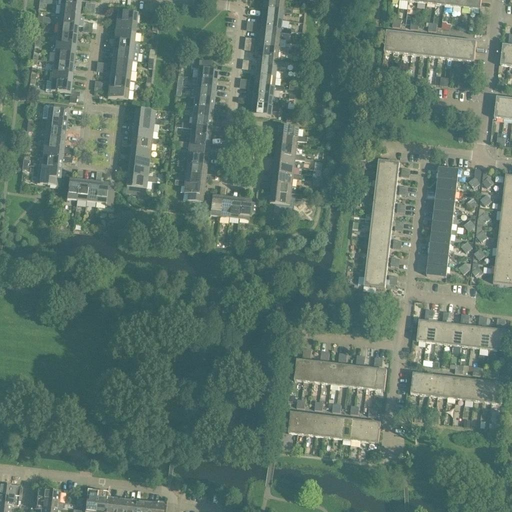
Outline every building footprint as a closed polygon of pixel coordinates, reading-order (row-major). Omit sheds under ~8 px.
[(61,0),(60,7),(80,9),(80,0),(61,0)] [(445,0),(444,8),(453,9),(454,0),(445,0)] [(454,0),(453,9),(462,10),(463,0),(454,0)] [(463,0),(462,10),(471,11),(472,0),(463,0)] [(472,0),(471,11),(480,12),(481,0),(472,0)] [(264,1),(263,11),(282,13),(282,16),(287,16),(288,11),(283,11),(283,4),(264,1)] [(60,7),(59,16),(79,19),(80,9),(60,7)] [(263,11),(262,20),(281,23),(282,16),(282,13),(263,11)] [(117,13),(116,23),(136,25),(137,15),(141,16),(142,14),(135,14),(135,15),(117,13)] [(59,16),(58,26),(78,28),(79,19),(59,16)] [(262,20),(260,30),(280,32),(280,35),(285,35),(285,30),(280,30),(281,23),(262,20)] [(116,23),(115,33),(135,35),(136,25),(116,23)] [(58,26),(57,35),(77,38),(78,28),(58,26)] [(260,30),(259,39),(279,42),(280,35),(280,32),(260,30)] [(115,33),(114,42),(134,44),(135,35),(115,33)] [(384,54),(393,55),(396,34),(387,33),(384,54)] [(393,55),(402,56),(405,35),(396,34),(393,55)] [(57,35),(56,45),(76,47),(77,38),(57,35)] [(402,56),(411,57),(414,36),(405,35),(402,56)] [(411,57),(420,58),(423,37),(414,36),(411,57)] [(420,58),(429,60),(432,38),(423,37),(420,58)] [(429,60),(438,61),(441,39),(432,38),(429,60)] [(259,39),(258,49),(278,51),(278,54),(283,54),(283,49),(278,49),(279,42),(259,39)] [(438,61),(447,62),(450,40),(441,39),(438,61)] [(447,62),(456,63),(458,41),(450,40),(447,62)] [(456,63),(465,64),(467,42),(458,41),(456,63)] [(114,42),(113,52),(133,54),(134,44),(114,42)] [(467,42),(465,64),(474,65),(477,43),(467,42)] [(56,45),(55,54),(74,57),(76,47),(56,45)] [(500,68),(510,69),(511,48),(511,47),(503,46),(500,68)] [(258,49),(257,59),(277,61),(278,54),(278,51),(258,49)] [(113,52),(112,61),(132,63),(137,64),(138,55),(133,54),(113,52)] [(55,54),(54,64),(73,66),(74,57),(55,54)] [(257,59),(256,68),(276,71),(275,73),(280,74),(281,69),(276,68),(277,61),(257,59)] [(112,61),(111,71),(131,73),(132,63),(112,61)] [(197,80),(216,83),(218,73),(210,72),(211,65),(192,63),(191,70),(198,71),(197,80)] [(54,64),(53,73),(72,76),(73,66),(54,64)] [(256,68),(255,78),(275,80),(275,73),(276,71),(256,68)] [(111,71),(110,80),(129,83),(131,73),(111,71)] [(53,73),(51,83),(71,85),(72,76),(53,73)] [(255,78),(254,87),(273,90),(273,92),(278,93),(279,88),(274,87),(275,80),(255,78)] [(110,80),(109,90),(128,92),(129,83),(110,80)] [(191,89),(215,92),(216,83),(197,80),(192,80),(191,89)] [(71,85),(51,83),(47,82),(45,92),(64,95),(64,97),(70,98),(71,85)] [(254,87),(253,97),(272,99),(273,92),(273,90),(254,87)] [(189,99),(194,99),(214,102),(215,92),(191,89),(189,99)] [(128,92),(109,90),(108,100),(127,102),(128,92)] [(253,97),(252,106),(271,109),(271,111),(276,112),(276,107),(272,106),(272,99),(253,97)] [(193,109),(213,111),(214,102),(194,99),(194,106),(193,109)] [(494,120),(503,122),(506,100),(497,99),(494,120)] [(503,122),(511,122),(511,100),(506,100),(503,122)] [(192,118),(212,121),(213,111),(193,109),(194,106),(189,106),(188,111),(193,111),(192,118)] [(271,109),(252,106),(250,116),(270,119),(271,111),(271,109)] [(47,121),(67,123),(68,113),(53,112),(54,108),(45,107),(44,108),(42,120),(47,121)] [(135,112),(134,121),(154,124),(153,126),(158,127),(159,122),(154,121),(155,114),(135,112)] [(191,128),(211,130),(212,121),(192,118),(191,126),(191,128)] [(47,121),(46,131),(66,133),(67,123),(47,121)] [(134,121),(133,131),(152,133),(153,126),(154,124),(134,121)] [(190,138),(210,140),(211,130),(191,128),(191,126),(187,125),(186,130),(191,131),(190,138)] [(278,128),(277,138),(297,141),(296,143),(301,144),(302,139),(297,138),(298,131),(278,128)] [(46,131),(45,140),(65,142),(66,133),(46,131)] [(133,131),(132,141),(151,143),(151,145),(156,146),(157,141),(152,140),(152,133),(133,131)] [(502,136),(501,140),(500,148),(509,149),(510,144),(505,144),(506,137),(502,136)] [(189,147),(209,150),(210,140),(190,138),(189,145),(189,147)] [(277,138),(276,148),(295,150),(296,143),(297,141),(277,138)] [(45,140),(44,150),(64,152),(65,142),(45,140)] [(132,141),(131,150),(150,152),(151,145),(151,143),(132,141)] [(188,157),(208,159),(209,150),(189,147),(189,145),(184,144),(184,149),(189,150),(188,157)] [(276,148),(275,157),(294,160),(294,162),(299,163),(300,158),(295,157),(295,150),(276,148)] [(44,150),(43,159),(62,161),(64,152),(44,150)] [(131,150),(130,160),(149,162),(149,164),(154,165),(154,160),(149,159),(150,152),(131,150)] [(187,166),(206,169),(208,159),(188,157),(187,164),(187,166)] [(275,157),(274,167),(293,169),(294,162),(294,160),(275,157)] [(40,159),(39,169),(61,171),(62,161),(43,159),(40,159)] [(130,160),(128,169),(148,171),(149,164),(149,162),(130,160)] [(379,162),(377,172),(399,174),(400,165),(379,162)] [(186,169),(186,176),(205,178),(206,169),(187,166),(187,164),(182,163),(181,168),(186,169)] [(274,167),(272,176),(292,179),(292,181),(297,182),(297,177),(292,176),(293,169),(274,167)] [(61,171),(39,169),(37,186),(59,189),(61,171)] [(128,169),(127,179),(147,181),(147,184),(152,184),(152,179),(147,178),(148,171),(128,169)] [(439,170),(438,181),(458,183),(459,172),(439,170)] [(377,172),(376,181),(398,183),(399,174),(377,172)] [(475,179),(472,182),(477,188),(480,186),(481,172),(479,172),(478,172),(476,173),(476,177),(475,177),(475,179)] [(186,176),(185,183),(184,185),(204,188),(205,178),(186,176)] [(272,176),(271,186),(291,188),(292,181),(292,179),(272,176)] [(67,201),(77,202),(79,182),(81,183),(82,178),(77,177),(76,182),(69,181),(67,201)] [(86,203),(96,204),(98,185),(100,185),(101,180),(96,179),(95,184),(88,184),(86,203)] [(147,181),(127,179),(125,195),(145,198),(147,184),(147,181)] [(486,181),(491,188),(494,185),(489,179),(486,181)] [(376,181),(375,190),(397,192),(398,183),(376,181)] [(438,181),(437,191),(456,194),(458,183),(438,181)] [(482,184),(487,190),(491,188),(486,181),(482,184)] [(77,202),(86,203),(88,184),(81,183),(79,182),(77,202)] [(185,183),(180,182),(179,187),(184,188),(182,202),(202,205),(204,188),(184,185),(185,183)] [(477,188),(472,182),(469,184),(474,191),(477,188)] [(98,185),(96,204),(105,205),(105,208),(112,209),(114,189),(108,188),(108,186),(100,185),(98,185)] [(271,186),(270,195),(290,198),(290,200),(295,201),(295,196),(290,195),(291,188),(271,186)] [(511,187),(505,187),(503,195),(511,196),(511,187)] [(375,190),(374,199),(396,201),(397,192),(375,190)] [(437,191),(435,202),(455,204),(456,194),(437,191)] [(209,218),(219,219),(222,199),(224,199),(225,194),(220,194),(219,199),(212,198),(209,218)] [(290,198),(270,195),(269,205),(289,208),(290,200),(290,198)] [(511,196),(503,195),(502,204),(511,205),(511,196)] [(229,220),(239,221),(241,201),(243,202),(244,197),(239,196),(238,201),(231,200),(229,220)] [(487,197),(483,199),(488,206),(492,203),(487,197)] [(219,219),(229,220),(231,200),(224,199),(222,199),(219,219)] [(374,199),(373,208),(395,210),(396,201),(374,199)] [(480,202),(485,208),(488,206),(483,199),(480,202)] [(241,201),(239,221),(248,222),(249,215),(257,216),(258,205),(251,204),(251,202),(243,202),(241,201)] [(472,201),(469,203),(474,210),(477,207),(472,201)] [(435,202),(434,213),(454,215),(455,204),(435,202)] [(466,206),(471,212),(474,210),(469,203),(466,206)] [(511,205),(502,204),(501,213),(511,214),(511,205)] [(373,208),(372,217),(394,219),(395,210),(373,208)] [(434,213),(433,224),(453,226),(454,215),(434,213)] [(511,214),(501,213),(500,222),(511,223),(511,214)] [(485,215),(481,217),(486,224),(490,221),(485,215)] [(372,217),(371,225),(393,228),(394,219),(372,217)] [(478,220),(477,229),(483,229),(483,226),(486,224),(481,217),(478,220)] [(470,222),(467,225),(472,231),(475,229),(470,222)] [(511,223),(500,222),(499,231),(511,232),(511,223)] [(433,224),(432,234),(451,237),(453,226),(433,224)] [(371,225),(370,234),(392,237),(393,228),(371,225)] [(467,225),(464,227),(469,234),(472,231),(467,225)] [(511,232),(499,231),(498,240),(511,241),(511,232)] [(479,235),(484,242),(487,239),(482,233),(479,235)] [(370,234),(369,243),(391,246),(392,237),(370,234)] [(432,234),(430,245),(450,247),(451,237),(432,234)] [(476,238),(481,244),(484,242),(479,235),(476,238)] [(511,241),(498,240),(497,249),(511,251),(511,241)] [(369,243),(368,252),(389,255),(391,246),(369,243)] [(468,244),(464,246),(469,253),(473,250),(468,244)] [(430,245),(429,256),(449,258),(450,247),(430,245)] [(466,255),(469,253),(464,246),(461,249),(466,255)] [(511,251),(497,249),(496,258),(511,260),(511,251)] [(480,251),(477,253),(482,260),(485,257),(480,251)] [(368,252),(367,261),(388,264),(389,255),(368,252)] [(474,256),(479,262),(482,260),(477,253),(474,256)] [(429,256),(428,267),(448,269),(449,258),(429,256)] [(511,260),(496,258),(495,267),(511,269),(511,260)] [(367,261),(366,270),(387,273),(388,264),(367,261)] [(465,265),(462,268),(467,274),(470,272),(465,265)] [(448,269),(428,267),(427,278),(446,280),(448,269)] [(511,269),(495,267),(494,276),(511,278),(511,269)] [(462,268),(459,270),(464,277),(467,274),(462,268)] [(478,269),(475,271),(480,277),(483,275),(478,269)] [(366,270),(365,279),(386,282),(387,273),(366,270)] [(472,274),(477,280),(480,277),(475,271),(472,274)] [(511,278),(494,276),(493,286),(511,287),(511,278)] [(386,282),(365,279),(364,288),(385,291),(386,282)] [(417,344),(426,345),(429,323),(429,321),(430,313),(426,312),(425,323),(419,322),(417,344)] [(426,345),(435,346),(438,324),(429,323),(426,345)] [(435,346),(444,347),(447,325),(438,324),(435,346)] [(444,347),(453,348),(455,327),(447,325),(444,347)] [(453,348),(462,349),(464,328),(455,327),(453,348)] [(462,349),(471,350),(473,329),(464,328),(462,349)] [(471,350),(480,351),(482,330),(473,329),(471,350)] [(480,351),(489,352),(491,331),(482,330),(480,351)] [(377,339),(386,340),(387,332),(378,331),(377,339)] [(489,352),(498,353),(500,332),(491,331),(489,352)] [(500,332),(498,353),(507,354),(509,333),(500,332)] [(294,383),(304,384),(306,363),(297,361),(294,383)] [(304,384),(313,385),(315,364),(306,363),(304,384)] [(313,385),(322,386),(324,365),(315,364),(313,385)] [(322,386),(331,387),(333,366),(324,365),(322,386)] [(339,388),(340,388),(342,367),(333,366),(331,387),(331,391),(339,392),(339,388)] [(340,388),(348,389),(351,368),(342,367),(340,388)] [(348,389),(357,390),(360,369),(351,368),(348,389)] [(357,390),(366,391),(369,370),(360,369),(357,390)] [(366,391),(375,392),(378,371),(369,370),(366,391)] [(378,371),(375,392),(384,393),(387,372),(378,371)] [(411,396),(420,397),(422,376),(413,375),(411,396)] [(420,397),(429,399),(431,377),(422,376),(420,397)] [(429,399),(438,400),(440,378),(431,377),(429,399)] [(438,400),(447,401),(449,379),(440,378),(438,400)] [(447,401),(456,402),(458,380),(449,379),(447,401)] [(456,402),(465,403),(467,381),(458,380),(456,402)] [(465,403),(474,404),(476,382),(467,381),(465,403)] [(474,404),(483,405),(485,383),(476,382),(474,404)] [(483,405),(492,406),(494,384),(485,383),(483,405)] [(494,384),(492,406),(501,407),(503,385),(494,384)] [(332,414),(336,415),(337,407),(333,406),(333,405),(329,405),(328,410),(333,410),(332,414)] [(288,436),(298,437),(300,415),(291,414),(288,436)] [(298,437),(307,438),(309,416),(300,415),(298,437)] [(307,438),(316,439),(318,417),(309,416),(307,438)] [(316,439),(325,440),(327,418),(318,417),(316,439)] [(325,440),(333,441),(336,419),(327,418),(325,440)] [(333,441),(342,442),(345,420),(336,419),(333,441)] [(342,442),(351,443),(354,422),(345,420),(342,442)] [(351,443),(360,444),(363,423),(354,422),(351,443)] [(360,444),(369,445),(372,424),(363,423),(360,444)] [(372,424),(369,445),(379,446),(381,425),(372,424)] [(0,497),(19,500),(20,490),(0,487),(0,497)] [(38,492),(37,502),(59,504),(60,494),(38,492)] [(84,511),(95,511),(97,493),(87,492),(84,511)] [(104,511),(106,500),(107,500),(107,495),(97,493),(95,511),(104,511)] [(0,497),(0,507),(13,509),(18,510),(19,500),(0,497)] [(104,511),(114,511),(116,501),(107,500),(106,500),(104,511)] [(114,511),(124,511),(125,502),(116,501),(114,511)] [(36,511),(37,511),(40,511),(41,511),(40,511),(58,511),(59,504),(37,502),(36,511)] [(124,511),(133,511),(135,503),(125,502),(124,511)] [(133,511),(143,511),(144,504),(135,503),(133,511)]
